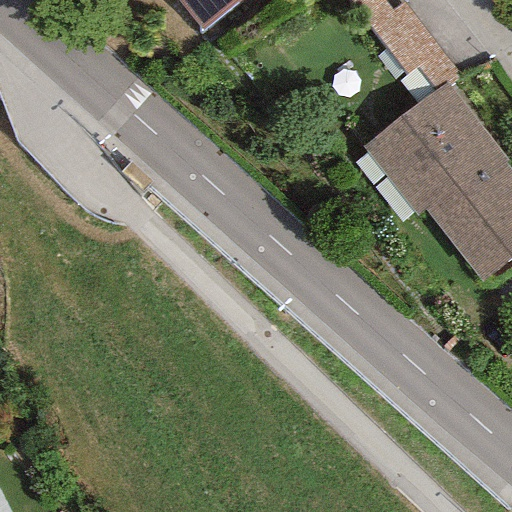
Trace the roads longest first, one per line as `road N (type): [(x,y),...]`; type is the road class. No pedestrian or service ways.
road 1 (residential): [(3,3),(14,95),(122,215),(432,511)]
road 2 (tertiary): [(3,3),(511,454)]
